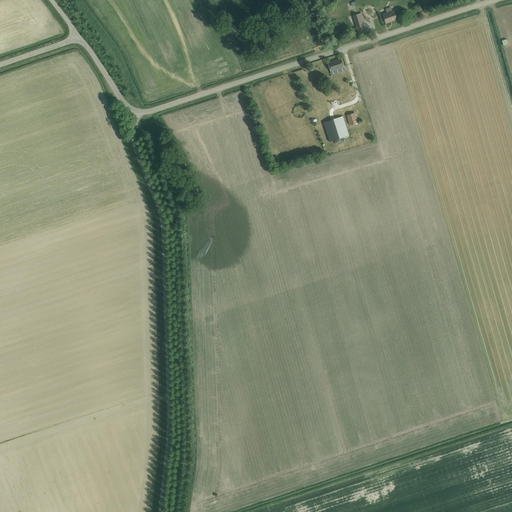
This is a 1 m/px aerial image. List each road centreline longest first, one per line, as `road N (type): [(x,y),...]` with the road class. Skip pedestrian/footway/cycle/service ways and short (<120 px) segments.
road 1 (unclassified): [(159,511),(167,441),(162,246),(160,215),(133,144),(137,114)]
road 2 (unclassified): [(137,114),(492,0)]
